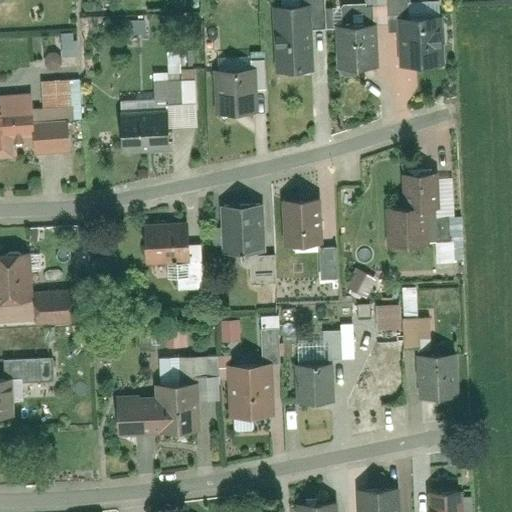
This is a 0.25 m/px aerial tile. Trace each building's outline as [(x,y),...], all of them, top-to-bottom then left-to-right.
[(313,2),(314,26),(332,25),(330,0),(306,0),(307,3),(313,2)] [(393,20),(392,0),(377,1),(378,21),(393,20)] [(394,29),(403,28),(402,16),(416,15),(414,0),(392,0),(393,20),(394,29)] [(347,22),(378,21),(377,1),(370,1),(346,3),(347,22)] [(314,26),(313,2),(307,3),(275,4),(279,69),(317,67),(314,26)] [(405,64),(449,61),(446,13),(416,15),(402,16),(403,28),(405,64)] [(380,64),(378,21),(347,22),(338,23),(341,66),(380,64)] [(259,65),(260,86),(270,86),(268,56),(258,57),(259,65)] [(220,111),(261,109),(260,86),(259,65),(217,68),(220,111)] [(155,80),(157,107),(172,106),(173,126),(202,125),(199,77),(155,80)] [(0,154),(11,154),(10,137),(31,136),(30,121),(28,92),(0,93),(0,154)] [(126,147),(174,144),(173,126),(172,106),(157,107),(124,109),(126,147)] [(65,119),(30,121),(31,136),(31,147),(66,146),(65,119)] [(390,205),(391,243),(434,241),(432,205),(445,204),(443,169),(407,171),(408,205),(390,205)] [(325,196),(286,197),(287,240),(326,239),(325,196)] [(224,202),(226,251),(268,249),(266,201),(224,202)] [(149,221),(150,261),(181,260),(194,260),(194,241),(193,219),(149,221)] [(207,240),(194,241),(194,260),(181,260),(182,287),(208,287),(207,240)] [(340,245),(322,245),(323,276),(341,276),(340,245)] [(29,251),(0,252),(0,296),(32,295),(32,294),(29,251)] [(351,285),(372,294),(379,277),(358,268),(351,285)] [(71,292),(32,294),(33,322),(72,320),(71,292)] [(383,328),(408,327),(408,316),(407,302),(382,303),(383,328)] [(408,327),(409,345),(423,344),(422,315),(408,316),(408,327)] [(225,340),(244,339),(243,318),(224,319),(225,340)] [(344,328),(345,355),(358,354),(357,321),(344,321),(344,328)] [(265,327),(266,360),(275,360),(283,359),(281,326),(265,327)] [(331,328),(332,355),(345,355),(344,328),(331,328)] [(168,331),(169,349),(191,348),(190,330),(168,331)] [(423,396),(463,394),(462,351),(421,353),(423,396)] [(163,356),(164,381),(202,379),(203,397),(222,396),(221,354),(163,356)] [(8,357),(9,375),(17,375),(57,373),(57,355),(8,357)] [(233,415),(277,413),(275,360),(266,360),(231,361),(233,415)] [(300,401),(339,399),(337,360),(299,362),(300,401)] [(9,375),(0,375),(0,413),(19,413),(17,375),(9,375)] [(123,430),(204,427),(203,397),(202,379),(164,381),(159,381),(160,391),(122,393),(123,430)] [(363,485),(364,511),(405,511),(404,484),(363,485)] [(432,511),(468,511),(468,488),(431,489),(432,511)] [(343,511),(343,498),(300,500),(300,511),(343,511)]
